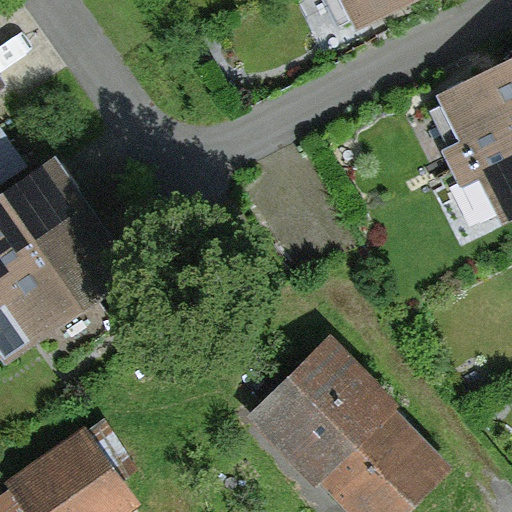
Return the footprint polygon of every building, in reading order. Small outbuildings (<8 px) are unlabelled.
[(397,0),(351,0),(361,18),(397,0)] [(511,139),(511,67),(449,99),(478,157),(511,139)] [(511,211),(511,139),(478,157),(506,214),(511,211)] [(0,280),(89,221),(53,167),(0,202),(0,280)] [(124,275),(89,221),(0,280),(0,344),(6,353),(124,275)] [(262,416),(358,511),(397,511),(443,466),(328,350),(262,416)] [(114,511),(128,503),(84,437),(14,484),(33,511),(114,511)]
